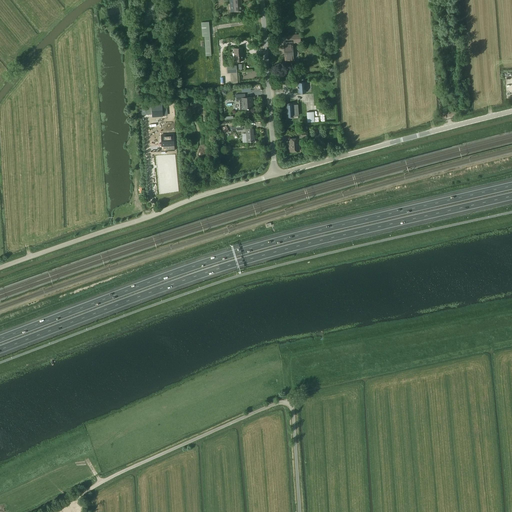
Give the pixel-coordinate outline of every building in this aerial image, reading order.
[(233,0),(234,11),(242,11),(240,0),(233,0)] [(209,22),(201,22),(202,37),(204,36),(205,41),(206,56),(205,56),(211,55),(209,22)] [(294,43),(300,42),(300,34),(288,35),(288,39),(294,39),(294,43)] [(292,42),(284,43),(285,59),(285,61),(293,61),(293,59),(292,42)] [(243,60),(242,47),(234,48),(235,61),(243,60)] [(237,72),(237,65),(227,66),(227,73),(230,73),(231,73),(234,72),(237,72)] [(297,82),(298,93),(306,93),(305,82),(297,82)] [(252,97),(245,97),(245,93),(235,94),(236,101),(239,100),(240,109),(242,109),(253,109),(252,97)] [(162,104),(151,105),(151,117),(163,116),(162,104)] [(286,105),(286,108),(287,117),(294,117),(293,116),(298,115),(297,104),(293,105),(293,104),(286,105)] [(255,141),(254,135),(253,135),(253,129),(246,129),(247,142),(255,141)] [(174,135),(162,136),(163,149),(175,147),(174,135)] [(289,152),(299,151),(298,138),(288,139),(289,152)] [(168,184),(174,183),(174,181),(178,181),(177,175),(168,177),(168,178),(167,178),(168,184)]
